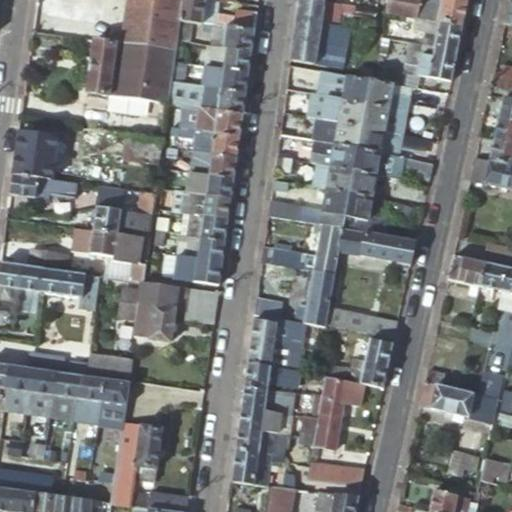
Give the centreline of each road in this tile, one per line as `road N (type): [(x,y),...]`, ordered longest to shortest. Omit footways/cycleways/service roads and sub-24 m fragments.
road 1 (residential): [(373,511),(487,0)]
road 2 (residential): [(273,0),(201,511)]
road 3 (residential): [(0,147),(18,0)]
